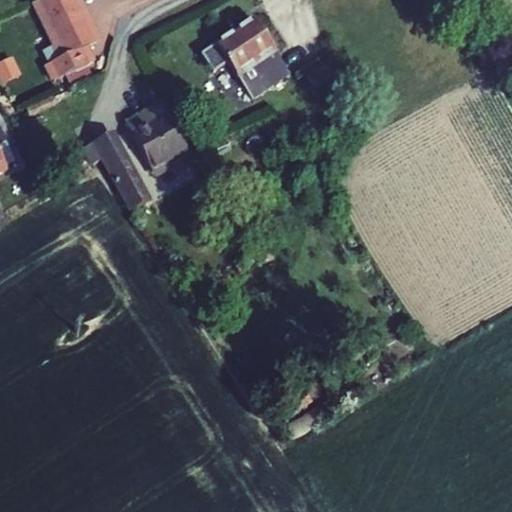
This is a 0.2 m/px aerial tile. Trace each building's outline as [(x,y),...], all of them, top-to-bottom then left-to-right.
[(59,61),(47,67),(55,83),(93,64),(86,50),(97,44),(75,0),(45,0),(38,4),(65,58),(59,61)] [(38,4),(33,6),(59,61),(65,58),(38,4)] [(254,22),(202,57),(214,75),(228,66),(253,103),(291,77),(254,22)] [(145,128),(131,136),(152,174),(188,155),(187,153),(170,120),(164,107),(141,120),(145,128)] [(127,127),(131,136),(145,128),(141,120),(127,127)] [(118,192),(139,181),(122,150),(100,161),(118,192)] [(152,174),(155,181),(191,162),(188,155),(152,174)] [(118,192),(128,210),(148,199),(139,181),(118,192)]
